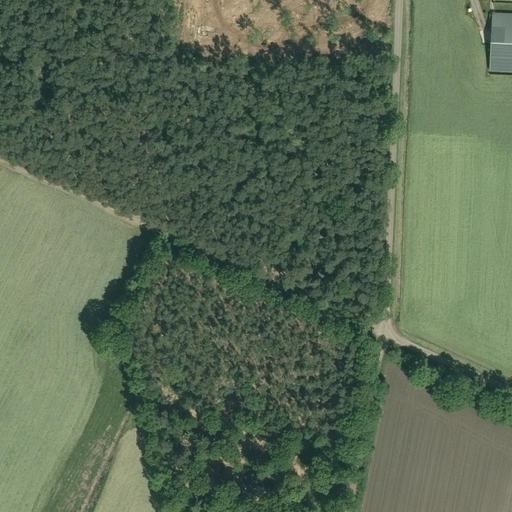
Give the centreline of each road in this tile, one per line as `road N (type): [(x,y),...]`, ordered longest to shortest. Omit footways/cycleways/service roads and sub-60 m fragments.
road 1 (track): [(346,511),(382,332),(0,155)]
road 2 (unclassified): [(511,391),(382,332),(399,0)]
